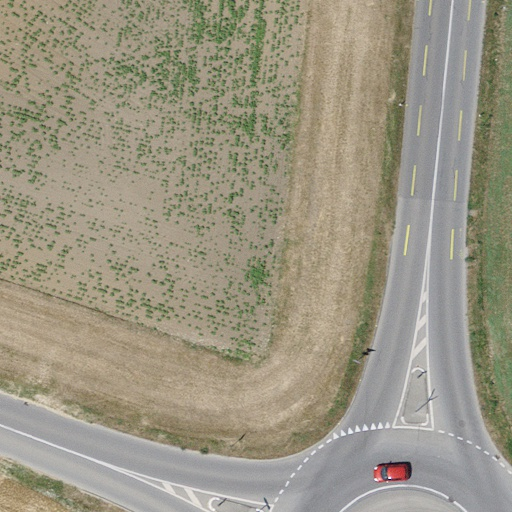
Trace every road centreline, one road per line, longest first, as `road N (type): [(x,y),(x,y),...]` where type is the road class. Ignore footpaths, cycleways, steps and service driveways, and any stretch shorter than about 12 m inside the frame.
road 1 (secondary): [(405,465),(458,0)]
road 2 (unclassified): [(0,428),(233,511)]
